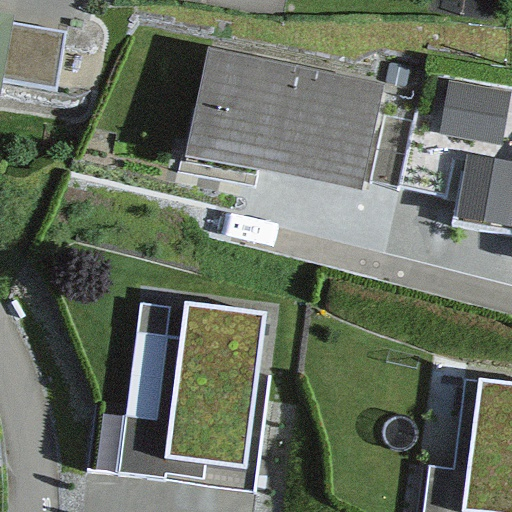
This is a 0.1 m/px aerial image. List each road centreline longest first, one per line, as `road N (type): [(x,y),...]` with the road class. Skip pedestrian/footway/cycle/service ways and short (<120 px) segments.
road 1 (residential): [(271,239),(511,302)]
road 2 (residential): [(0,338),(32,427),(34,511)]
